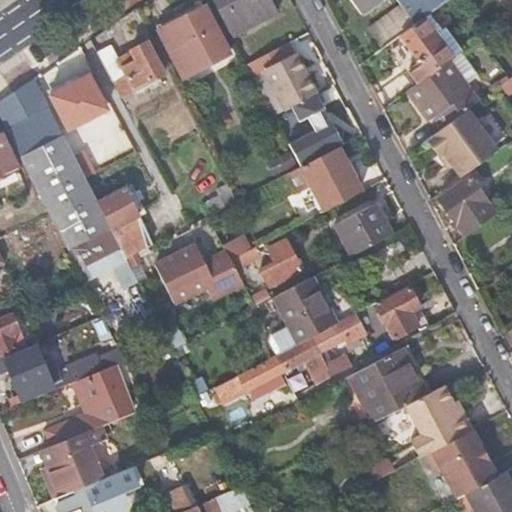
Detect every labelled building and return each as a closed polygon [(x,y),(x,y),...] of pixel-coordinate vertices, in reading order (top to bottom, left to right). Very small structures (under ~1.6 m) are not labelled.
[(198,0),(154,24),(157,29),(202,4),(199,0),(198,0)] [(212,0),(234,40),(279,16),(270,0),(212,0)] [(381,0),(351,0),(362,15),(381,0)] [(400,0),(404,5),(419,25),(423,22),(452,0),(400,0)] [(202,4),(157,29),(181,76),(227,51),(202,4)] [(419,25),(404,5),(367,31),(382,52),(403,37),(419,25)] [(423,22),(419,25),(403,37),(422,64),(406,76),(416,90),(450,65),(460,58),(436,25),(429,30),(423,22)] [(97,54),(117,91),(159,68),(144,39),(116,54),(111,46),(97,54)] [(292,47),(274,56),(281,69),(298,59),(292,47)] [(274,56),(250,69),(256,81),(264,77),(285,115),(319,97),(299,59),(298,59),(281,69),(274,56)] [(450,65),(416,90),(409,96),(426,119),(432,115),(436,121),(443,131),(461,118),(479,105),(450,65)] [(14,90),(0,99),(0,115),(55,224),(67,248),(110,227),(100,207),(86,180),(78,165),(33,76),(14,90)] [(81,84),(52,100),(69,133),(98,117),(81,84)] [(431,125),(436,121),(432,115),(426,119),(431,125)] [(461,118),(443,131),(418,150),(430,167),(437,162),(445,174),(454,187),(470,176),(490,161),(461,118)] [(292,148),(304,170),(343,150),(331,127),(292,148)] [(0,195),(26,182),(0,132),(0,195)] [(342,207),(362,197),(355,185),(361,182),(343,150),(304,170),(322,203),(335,196),(342,207)] [(78,165),(86,180),(102,172),(95,157),(78,165)] [(445,174),(437,162),(430,167),(438,178),(445,174)] [(467,240),(499,217),(472,179),(439,203),(467,240)] [(110,227),(127,260),(138,255),(125,228),(143,219),(128,192),(100,207),(110,227)] [(352,259),(394,236),(377,204),(336,227),(352,259)] [(237,256),(252,248),(242,229),(227,238),(237,256)] [(258,252),(233,265),(243,283),(260,273),(269,288),(282,281),(283,283),(301,274),(286,246),(268,256),(272,264),(266,267),(258,252)] [(205,274),(192,250),(158,269),(172,292),(205,274)] [(303,346),(339,327),(315,278),(277,298),(294,329),(278,337),(273,344),(280,357),(303,346)] [(277,359),(221,388),(231,407),(322,360),(333,381),(359,367),(352,351),(336,359),(333,354),(354,343),(365,338),(373,334),(368,324),(385,316),(391,328),(383,332),(386,337),(393,333),(394,336),(389,338),(393,346),(426,329),(416,311),(422,308),(414,291),(381,309),(379,306),(339,327),(303,346),(280,357),(277,359)] [(11,311),(24,306),(19,293),(0,300),(0,311),(2,315),(11,311)] [(433,326),(422,308),(416,311),(426,329),(433,326)] [(11,311),(2,315),(0,315),(0,351),(1,355),(16,349),(15,346),(27,341),(22,329),(19,330),(11,311)] [(368,344),(365,338),(354,343),(357,349),(368,344)] [(0,357),(0,367),(6,365),(19,396),(51,383),(53,389),(71,382),(103,369),(96,353),(46,372),(34,343),(0,357)] [(412,347),(400,353),(424,401),(436,394),(412,347)] [(400,353),(346,381),(371,429),(399,414),(424,401),(400,353)] [(91,429),(99,425),(106,422),(106,420),(135,407),(116,364),(103,369),(71,382),(91,429)] [(453,414),(445,398),(413,414),(422,431),(453,414)] [(91,429),(72,437),(76,447),(103,435),(99,425),(91,429)] [(498,477),(475,433),(420,462),(443,505),(466,493),(498,477)] [(70,437),(40,450),(46,467),(57,462),(56,460),(76,451),(70,437)] [(351,460),(343,446),(332,452),(340,466),(351,460)] [(53,498),(56,497),(70,491),(65,477),(84,469),(77,451),(76,451),(56,460),(57,462),(46,467),(41,470),(53,498)] [(70,491),(56,497),(62,511),(73,511),(80,509),(81,511),(112,511),(122,508),(126,499),(121,487),(128,484),(125,477),(119,480),(116,472),(70,491)] [(475,511),(511,511),(511,487),(504,473),(498,477),(466,493),(475,511)] [(209,498),(214,511),(229,511),(250,504),(243,485),(209,498)] [(172,511),(190,504),(183,488),(164,496),(172,511)]
